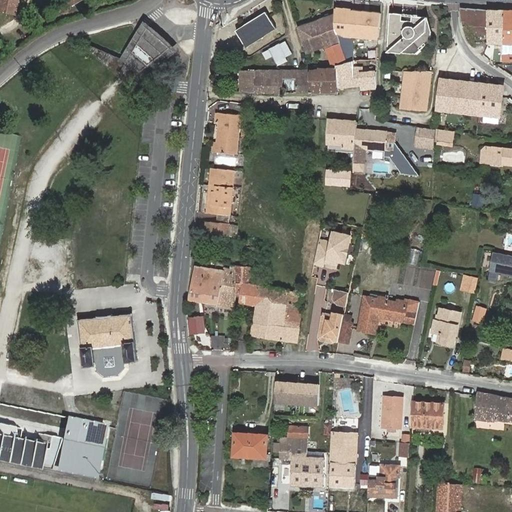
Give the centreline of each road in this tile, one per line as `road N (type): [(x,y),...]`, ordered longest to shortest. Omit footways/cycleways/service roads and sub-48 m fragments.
road 1 (tertiary): [(208,0),(181,287),(182,360)]
road 2 (residential): [(228,360),(321,359),(511,391)]
road 3 (residential): [(0,76),(42,37),(153,0)]
road 4 (residential): [(228,360),(219,509)]
road 5 (tertiary): [(182,360),(189,507)]
